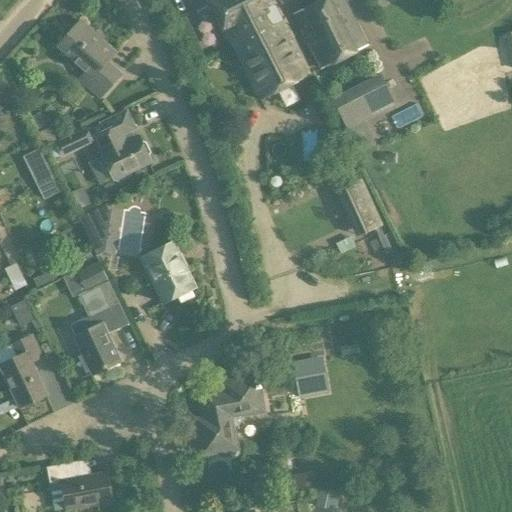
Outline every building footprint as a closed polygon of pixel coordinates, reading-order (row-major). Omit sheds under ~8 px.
[(218,0),(211,4),(232,46),(282,21),(271,0),(218,0)] [(319,70),(367,46),(344,0),(319,0),(291,14),(319,70)] [(115,52),(80,21),(57,46),(85,72),(79,79),(100,98),(121,75),(106,62),(115,52)] [(309,76),(282,21),(232,46),(260,101),(309,76)] [(342,121),(358,154),(374,146),(349,96),(333,104),(342,121)] [(140,122),(162,116),(158,103),(136,109),(140,122)] [(40,111),(30,116),(37,131),(47,126),(40,111)] [(103,132),(94,137),(102,154),(101,154),(113,179),(114,178),(117,180),(128,176),(128,172),(149,161),(146,156),(148,152),(144,143),(140,142),(137,136),(130,140),(126,131),(133,128),(125,112),(99,124),(103,132)] [(48,128),(37,134),(43,147),(55,141),(48,128)] [(334,191),(355,238),(383,226),(362,179),(334,191)] [(194,287),(172,243),(143,257),(154,278),(151,280),(162,302),(194,287)] [(98,260),(97,261),(76,271),(87,292),(108,281),(98,260)] [(20,261),(4,268),(8,276),(13,278),(25,272),(20,261)] [(33,278),(38,287),(56,277),(51,268),(33,278)] [(9,306),(19,326),(33,320),(23,300),(9,306)] [(118,360),(106,335),(128,325),(117,302),(88,316),(94,328),(74,337),(90,373),(118,360)] [(45,394),(30,363),(43,357),(31,334),(9,344),(17,359),(0,366),(0,370),(18,407),(45,394)] [(299,398),(328,393),(322,357),(292,362),(299,398)] [(196,419),(202,455),(237,449),(233,427),(238,426),(242,419),(241,415),(262,411),(256,376),(221,382),(223,390),(199,394),(204,418),(196,419)] [(78,462),(46,468),(51,492),(61,490),(65,509),(111,501),(105,471),(80,476),(78,462)] [(292,477),(295,490),(314,487),(312,473),(292,477)] [(339,492),(319,488),(316,506),(336,510),(339,492)]
